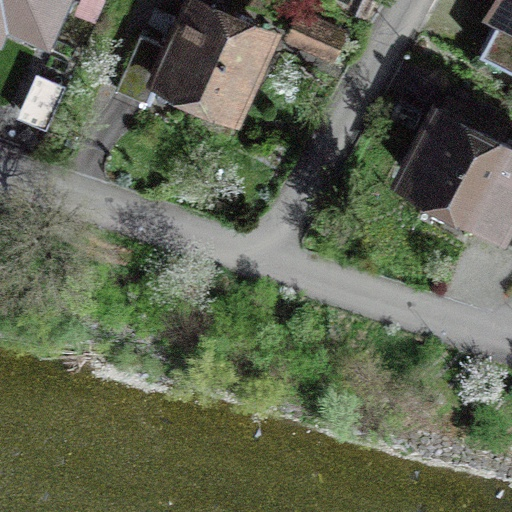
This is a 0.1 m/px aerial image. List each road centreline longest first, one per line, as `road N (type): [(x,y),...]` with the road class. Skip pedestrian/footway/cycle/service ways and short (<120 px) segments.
road 1 (residential): [(418,0),(258,270)]
road 2 (residential): [(258,270),(0,182)]
road 3 (residential): [(511,354),(258,270)]
